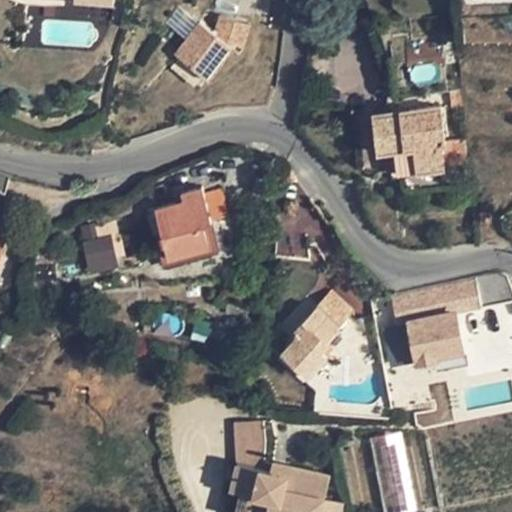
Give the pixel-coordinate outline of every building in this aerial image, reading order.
[(330,0),(333,11),(350,6),(346,0),(330,0)] [(410,38),(452,33),(450,11),(408,15),(410,38)] [(249,23),(221,14),(214,30),(200,20),(176,52),(208,77),(232,45),(238,49),(243,45),(249,23)] [(462,104),(460,88),(448,89),(450,105),(462,104)] [(395,147),(398,169),(404,169),(443,164),(441,142),(445,142),(440,107),(373,115),(377,149),(395,147)] [(467,152),(465,135),(453,136),(455,153),(467,152)] [(10,175),(0,172),(0,188),(6,190),(10,175)] [(174,192),(176,200),(149,208),(157,237),(160,236),(162,246),(156,248),(160,261),(217,246),(209,217),(224,213),(218,188),(203,192),(201,184),(174,192)] [(129,213),(123,197),(84,214),(91,231),(129,213)] [(124,264),(119,232),(87,237),(92,269),(124,264)] [(477,279),(483,307),(511,300),(511,289),(507,277),(499,270),(476,275),(477,279)] [(466,310),(483,307),(477,279),(459,283),(466,310)] [(391,296),(396,323),(406,322),(416,361),(434,357),(437,367),(466,360),(457,312),(466,310),(459,283),(391,296)] [(350,312),(330,293),(294,330),(298,333),(284,348),(310,373),(327,355),(321,348),(328,341),(326,338),(350,312)] [(235,318),(233,306),(224,308),(226,319),(235,318)] [(511,409),(428,426),(436,468),(511,452),(511,409)] [(511,511),(511,452),(436,468),(440,492),(443,491),(446,511),(511,511)] [(235,459),(231,473),(228,487),(239,490),(233,509),(244,511),(255,511),(257,506),(282,511),(324,511),(326,505),(318,503),(320,494),(327,471),(270,457),(267,467),(237,459),(235,459)] [(331,511),(336,498),(320,494),(318,503),(326,505),(324,511),(331,511)]
